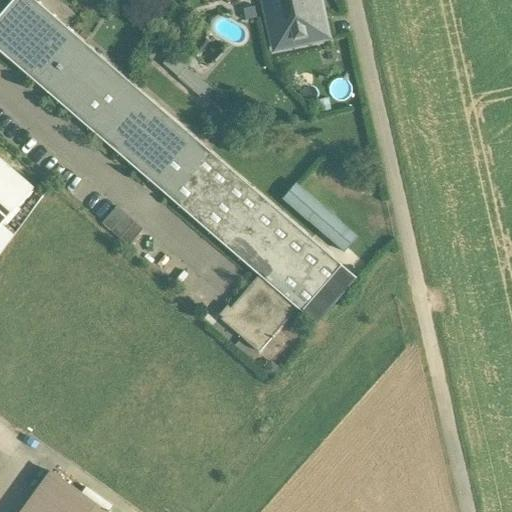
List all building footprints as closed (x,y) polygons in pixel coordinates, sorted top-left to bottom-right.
[(342,266),(34,0),(14,0),(5,11),(0,16),(0,51),(259,276),(298,309),(302,312),(342,266)] [(265,0),(276,48),(327,37),(318,0),(265,0)] [(217,95),(156,42),(143,57),(204,110),(217,95)] [(34,189),(0,159),(0,228),(2,227),(34,189)] [(360,178),(335,208),(346,217),(372,187),(360,178)] [(340,253),(355,236),(293,182),(279,198),(340,253)] [(143,229),(117,206),(102,223),(128,246),(143,229)] [(2,227),(0,228),(0,255),(14,237),(2,227)] [(298,309),(259,276),(222,320),(260,353),(298,309)] [(107,511),(64,481),(41,511),(107,511)]
